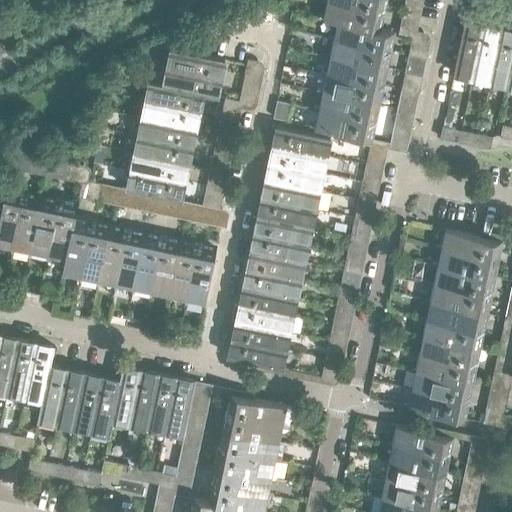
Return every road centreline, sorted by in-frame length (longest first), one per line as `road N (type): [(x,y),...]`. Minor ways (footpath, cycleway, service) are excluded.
road 1 (residential): [(214,356),(210,343),(279,41),(228,29)]
road 2 (residential): [(340,401),(363,380),(411,177)]
road 3 (residential): [(214,356),(0,311)]
road 4 (residential): [(411,177),(450,0)]
road 5 (residential): [(340,401),(219,374),(214,356)]
